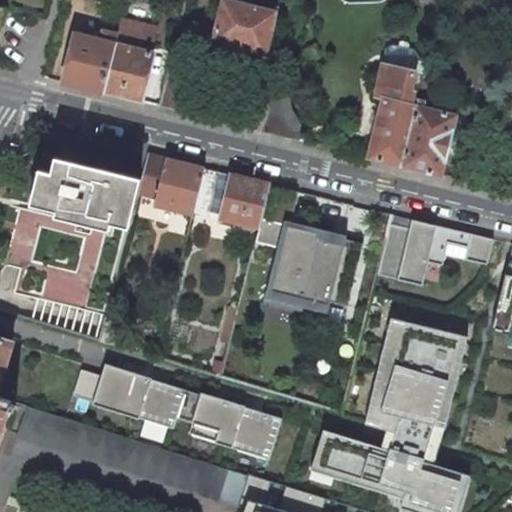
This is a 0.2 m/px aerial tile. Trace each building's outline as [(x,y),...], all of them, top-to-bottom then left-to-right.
[(276,11),(227,0),(221,0),(212,40),(266,53),(276,11)] [(140,101),(153,53),(151,52),(152,46),(156,30),(144,27),(144,25),(121,19),(118,34),(117,38),(103,92),(140,101)] [(101,40),(77,34),(65,83),(103,92),(117,38),(118,34),(104,30),(101,40)] [(387,50),(383,65),(374,96),(383,98),(368,157),(404,166),(421,99),(430,61),(419,58),(415,51),(404,48),(394,45),(387,50)] [(192,70),(171,65),(161,106),(182,112),(192,70)] [(291,97),(275,93),(270,106),(260,131),(299,140),(306,122),(296,117),(293,113),(291,97)] [(427,101),(421,99),(404,166),(440,175),(457,115),(453,115),(454,111),(451,106),(442,104),(438,107),(437,110),(426,108),(427,101)] [(270,106),(251,100),(247,119),(232,115),(231,124),(260,131),(270,106)] [(154,205),(193,214),(194,206),(203,168),(165,159),(148,154),(141,178),(137,194),(155,199),(154,205)] [(54,216),(109,230),(111,220),(130,225),(132,214),(137,194),(141,178),(55,157),(51,172),(38,169),(30,204),(56,211),(54,215),(54,216)] [(210,210),(220,172),(203,168),(194,206),(210,210)] [(220,218),(258,227),(260,218),(269,184),(230,175),(220,218)] [(54,216),(54,215),(19,207),(19,209),(5,264),(20,268),(14,292),(107,316),(130,225),(111,220),(109,230),(54,216)] [(487,264),(493,239),(391,214),(376,274),(422,285),(423,280),(428,261),(442,265),(445,254),(487,264)] [(348,236),(282,218),(281,222),(260,218),(250,262),(269,268),(262,295),(330,313),(348,236)] [(511,244),(491,330),(510,335),(511,335),(511,244)] [(390,315),(364,420),(386,426),(427,440),(432,422),(442,425),(457,372),(447,369),(457,332),(390,315)] [(120,321),(106,317),(100,341),(114,345),(120,321)] [(447,369),(457,372),(467,334),(457,332),(447,369)] [(0,336),(0,381),(13,341),(0,336)] [(100,376),(81,369),(73,394),(93,401),(92,404),(139,418),(140,417),(174,428),(177,417),(192,422),(189,432),(215,440),(215,441),(269,458),(281,420),(282,417),(245,406),(245,405),(201,391),(200,393),(151,378),(152,377),(104,362),(100,376)] [(253,396),(256,387),(221,376),(221,377),(220,377),(217,385),(253,396)] [(0,429),(11,401),(0,397),(0,429)] [(237,504),(247,474),(28,406),(17,436),(237,504)] [(436,448),(442,425),(432,422),(427,440),(386,426),(380,445),(433,460),(436,448)] [(310,469),(403,496),(400,505),(424,511),(457,511),(470,471),(433,460),(380,445),(322,428),(321,432),(310,469)] [(370,511),(247,474),(237,504),(233,511),(370,511)]
